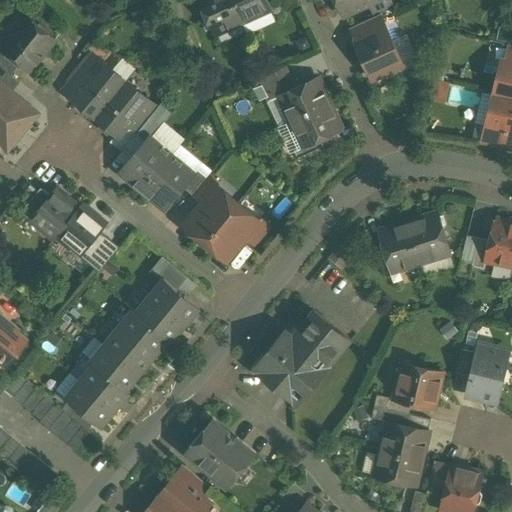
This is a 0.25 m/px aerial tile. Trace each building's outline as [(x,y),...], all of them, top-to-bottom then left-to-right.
[(242,22),(231,0),(200,0),(216,34),(242,22)] [(271,9),(266,0),(231,0),(242,22),(271,9)] [(299,6),(296,0),(283,0),(288,11),(299,6)] [(336,0),(344,15),(368,4),(368,3),(375,0),(336,0)] [(375,0),(368,3),(368,4),(374,16),(380,14),(394,7),(391,0),(375,0)] [(374,16),(355,25),(361,38),(386,27),(380,14),(374,16)] [(55,40),(26,16),(1,46),(21,63),(30,70),(55,40)] [(190,25),(179,30),(190,52),(200,46),(190,25)] [(361,38),(356,41),(373,78),(403,64),(386,27),(361,38)] [(21,63),(1,46),(0,47),(0,65),(11,75),(21,63)] [(93,54),(70,81),(79,89),(102,62),(93,54)] [(511,62),(504,60),(502,60),(494,93),(511,97),(511,62)] [(79,89),(73,97),(96,116),(125,81),(102,62),(79,89)] [(11,75),(0,65),(0,81),(12,91),(20,82),(11,75)] [(285,66),(259,78),(269,100),(279,95),(295,88),(285,66)] [(295,88),(279,95),(291,121),(331,102),(319,77),(295,88)] [(12,91),(0,81),(0,143),(8,150),(38,113),(12,91)] [(125,81),(96,116),(119,135),(128,124),(148,99),(125,81)] [(511,97),(494,93),(486,126),(511,132),(511,97)] [(148,99),(128,124),(137,132),(157,107),(148,99)] [(331,102),(291,121),(303,146),(320,138),(342,128),(331,102)] [(157,107),(137,132),(147,139),(150,135),(152,137),(172,113),(160,104),(157,107)] [(511,132),(486,126),(482,144),(511,150),(511,132)] [(152,137),(150,135),(147,139),(122,169),(133,178),(134,184),(142,191),(172,154),(152,137)] [(303,146),(295,150),(299,161),(325,149),(320,138),(303,146)] [(172,154),(142,191),(150,197),(156,197),(167,206),(195,172),(172,154)] [(209,174),(192,194),(202,203),(217,185),(217,186),(220,182),(209,174)] [(217,186),(217,185),(202,203),(183,225),(205,243),(238,203),(217,186)] [(41,187),(25,206),(34,214),(50,195),(41,187)] [(80,208),(55,188),(50,195),(34,214),(44,222),(40,227),(54,239),(57,235),(80,208)] [(238,203),(205,243),(227,261),(245,238),(260,220),(259,220),(238,203)] [(80,208),(57,235),(71,247),(75,243),(85,251),(101,231),(106,224),(82,205),(80,208)] [(34,214),(25,206),(21,211),(40,227),(44,222),(34,214)] [(436,212),(406,221),(419,263),(449,254),(436,212)] [(272,226),(262,217),(259,220),(260,220),(245,238),(255,247),(272,226)] [(511,221),(496,218),(490,241),(486,260),(511,266),(511,221)] [(406,221),(379,230),(392,271),(419,263),(406,221)] [(110,239),(101,231),(85,251),(94,258),(110,239)] [(479,238),(467,235),(458,272),(470,275),(472,266),(479,238)] [(490,241),(479,238),(472,266),(484,269),(486,260),(490,241)] [(85,251),(75,243),(71,247),(90,263),(94,258),(85,251)] [(162,256),(152,268),(159,273),(169,261),(162,256)] [(197,284),(169,261),(159,273),(164,277),(187,296),(197,284)] [(187,296),(164,277),(149,295),(186,324),(200,307),(187,296)] [(186,324),(149,295),(136,311),(135,311),(169,339),(168,339),(171,342),(186,324)] [(169,339),(135,311),(136,311),(133,308),(118,326),(154,356),(168,339),(169,339)] [(314,310),(293,336),(285,330),(264,356),(270,360),(260,372),(291,398),(301,386),(307,391),(328,365),(322,361),(328,354),(338,353),(350,339),(314,310)] [(5,325),(0,321),(0,363),(2,365),(23,340),(13,332),(15,329),(7,322),(5,325)] [(154,356),(118,326),(104,343),(140,373),(154,356)] [(140,373),(104,343),(90,360),(93,363),(93,362),(126,390),(127,389),(140,373)] [(507,356),(495,353),(491,347),(479,344),(468,391),(481,394),(480,398),(496,402),(507,356)] [(473,352),(461,349),(456,372),(467,375),(473,352)] [(126,390),(93,362),(93,363),(79,379),(116,409),(130,392),(127,389),(126,390)] [(443,372),(402,363),(394,398),(412,402),(435,407),(443,372)] [(16,372),(2,390),(11,397),(26,380),(16,372)] [(116,409),(79,379),(65,397),(101,427),(116,409)] [(35,388),(26,380),(11,397),(21,405),(35,388)] [(44,395),(35,388),(21,405),(30,413),(44,395)] [(394,398),(377,394),(374,405),(409,414),(409,413),(412,402),(394,398)] [(44,395),(30,413),(39,420),(53,403),(44,395)] [(39,420),(38,421),(47,429),(63,411),(53,403),(39,420)] [(409,414),(374,406),(372,417),(387,421),(407,425),(409,414)] [(63,411),(47,429),(57,437),(72,418),(63,411)] [(409,413),(409,414),(407,425),(428,430),(431,419),(409,413)] [(72,418),(57,437),(66,444),(81,426),(72,418)] [(255,454),(212,419),(185,451),(228,487),(255,454)] [(407,425),(387,421),(380,448),(423,458),(429,431),(428,430),(407,425)] [(81,426),(66,444),(75,452),(90,434),(81,426)] [(0,448),(10,436),(1,429),(0,429),(0,448)] [(10,436),(0,448),(0,457),(5,461),(19,444),(10,436)] [(29,452),(19,444),(5,461),(14,469),(29,452)] [(423,458),(380,448),(374,475),(416,485),(423,458)] [(38,459),(29,452),(14,469),(24,477),(38,459)] [(38,459),(24,477),(33,484),(47,467),(38,459)] [(452,466),(434,462),(427,491),(445,495),(452,466)] [(481,472),(452,465),(452,466),(445,495),(441,510),(449,511),(471,511),(473,506),(480,502),(482,495),(478,488),(481,472)] [(209,486),(184,466),(177,475),(202,496),(209,486)] [(47,467),(33,484),(42,491),(56,474),(47,467)] [(177,475),(176,475),(158,496),(177,511),(203,511),(211,503),(202,496),(177,475)] [(422,511),(426,494),(415,491),(410,511),(422,511)] [(177,511),(158,496),(145,511),(177,511)]
